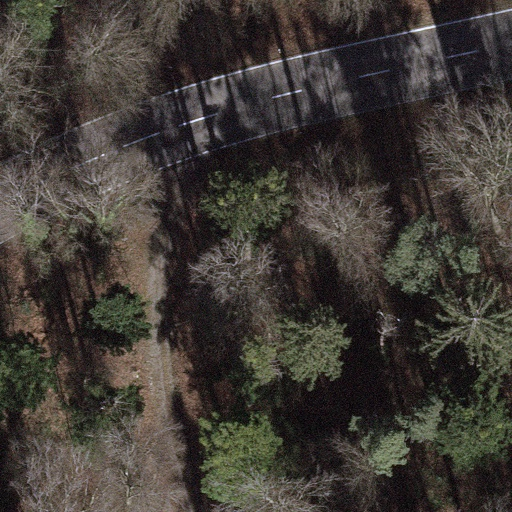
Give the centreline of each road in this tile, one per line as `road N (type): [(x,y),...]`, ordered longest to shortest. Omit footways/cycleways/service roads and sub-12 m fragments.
road 1 (tertiary): [(511,41),(128,142),(0,203)]
road 2 (track): [(199,511),(128,142),(129,0)]
